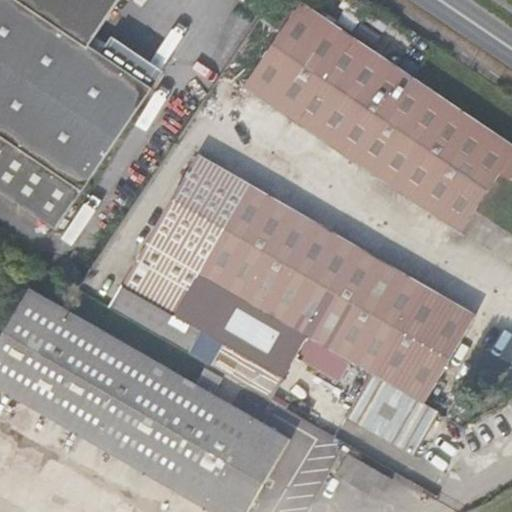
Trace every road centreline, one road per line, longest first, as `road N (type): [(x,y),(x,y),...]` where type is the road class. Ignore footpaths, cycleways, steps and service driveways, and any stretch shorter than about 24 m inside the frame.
road 1 (unknown): [(511,302),(264,144),(222,133),(200,142),(108,278)]
road 2 (unknown): [(511,459),(379,511)]
